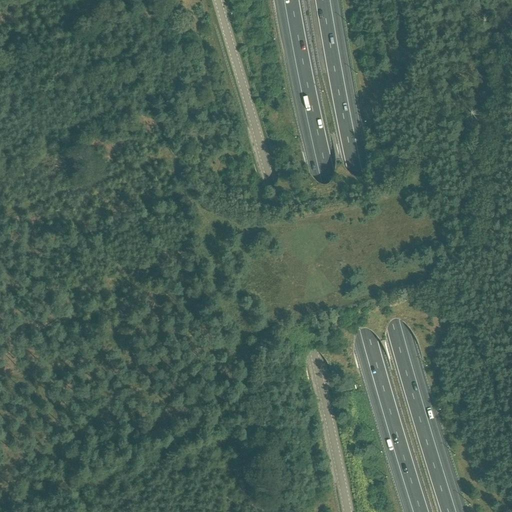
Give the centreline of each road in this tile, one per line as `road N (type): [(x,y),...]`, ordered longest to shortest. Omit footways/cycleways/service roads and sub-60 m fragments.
road 1 (motorway): [(286,0),(361,330),(418,511)]
road 2 (motorway): [(452,511),(358,176),(326,0)]
road 3 (tertiary): [(346,511),(222,0)]
